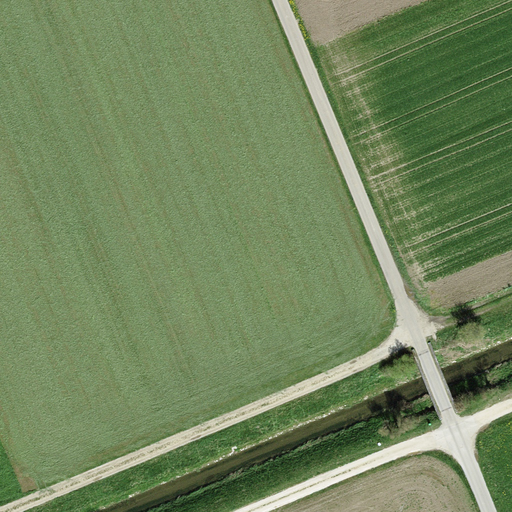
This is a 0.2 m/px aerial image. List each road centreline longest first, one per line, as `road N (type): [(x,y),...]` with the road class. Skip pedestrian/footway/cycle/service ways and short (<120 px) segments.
road 1 (unclassified): [(453,431),(275,0)]
road 2 (track): [(0,508),(410,338)]
road 3 (track): [(511,407),(257,511)]
